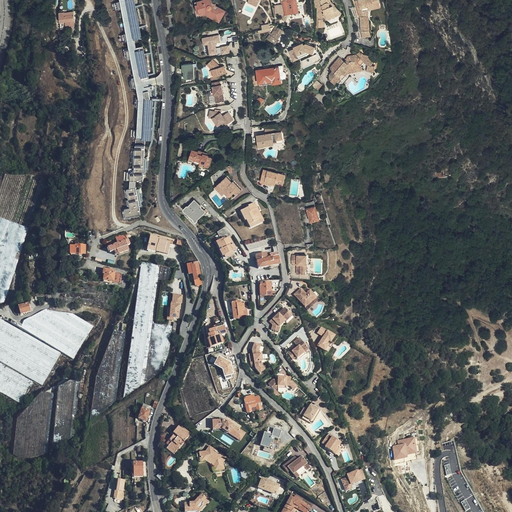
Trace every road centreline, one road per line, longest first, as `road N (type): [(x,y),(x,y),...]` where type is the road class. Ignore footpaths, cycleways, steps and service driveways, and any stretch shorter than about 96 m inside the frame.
road 1 (residential): [(340,511),(314,445),(243,371),(217,268),(206,264)]
road 2 (tertiary): [(156,0),(168,83),(164,201),(206,264)]
road 3 (tertiary): [(206,264),(204,295),(151,439),(159,511)]
